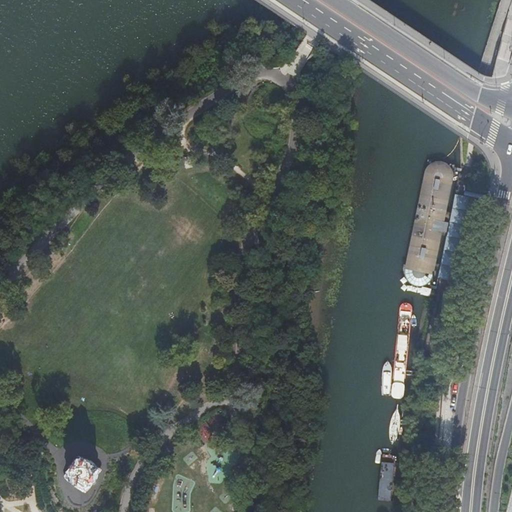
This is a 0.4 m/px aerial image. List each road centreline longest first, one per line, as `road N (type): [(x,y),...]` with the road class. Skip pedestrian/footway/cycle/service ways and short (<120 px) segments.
road 1 (track): [(0,287),(126,161),(173,126),(245,77),(284,80)]
road 2 (primary): [(505,181),(453,438),(449,511)]
road 3 (track): [(252,234),(240,264),(239,368),(226,392),(161,440),(124,511)]
road 4 (primary): [(291,0),(511,143)]
road 5 (primary): [(511,111),(334,0)]
road 6 (primary): [(511,278),(476,459)]
road 7 (track): [(284,80),(297,106),(295,138),(252,234)]
